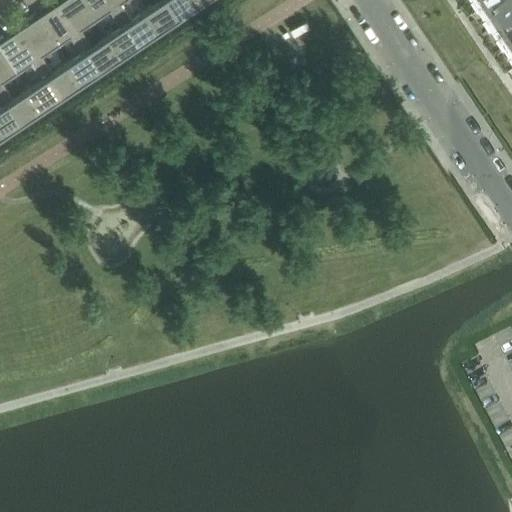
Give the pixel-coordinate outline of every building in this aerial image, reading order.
[(107,34),(92,44),(82,28),(96,18),(84,0),(61,0),(57,3),(100,67),(120,53),(107,34)] [(121,24),(107,34),(120,53),(140,40),(112,0),(84,0),(96,18),(111,9),(121,24)] [(131,17),(121,2),(123,0),(112,0),(140,40),(160,27),(146,7),(131,17)] [(156,0),(146,7),(160,27),(180,14),(170,0),(156,0)] [(199,0),(170,0),(180,14),(199,0)] [(495,25),(511,13),(511,0),(491,0),(482,6),(487,13),(486,13),(493,23),(494,23),(495,25)] [(82,51),(67,60),(80,80),(100,67),(57,3),(37,16),(57,45),(71,35),(82,51)] [(511,13),(495,25),(500,32),(499,32),(506,42),(508,44),(511,41),(511,13)] [(52,70),(42,55),(57,45),(37,16),(17,29),(60,93),(80,80),(67,60),(52,70)] [(0,46),(17,72),(32,61),(43,77),(27,87),(41,107),(60,93),(17,29),(0,40),(0,46)] [(41,107),(27,87),(13,97),(2,81),(17,72),(0,46),(0,88),(21,120),(41,107)] [(0,98),(3,103),(0,105),(0,131),(1,133),(21,120),(0,88),(0,98)]
